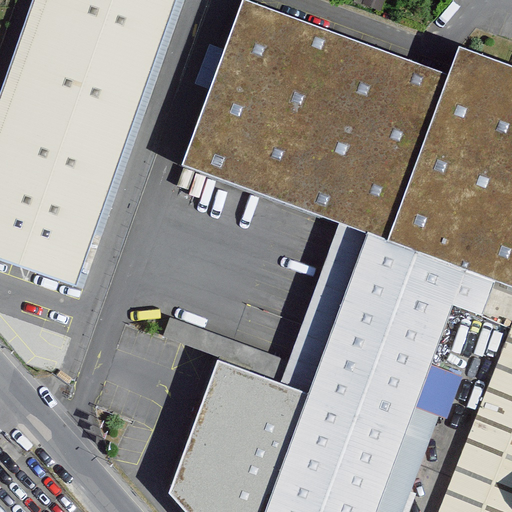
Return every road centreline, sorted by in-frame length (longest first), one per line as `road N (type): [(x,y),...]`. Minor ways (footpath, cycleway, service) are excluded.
road 1 (unknown): [(135,275),(186,87),(224,0)]
road 2 (unknown): [(138,500),(175,416),(166,394),(115,360),(108,346),(135,275)]
road 3 (unknown): [(286,0),(420,50),(456,34),(479,0)]
road 4 (residential): [(0,372),(123,511)]
road 5 (unknown): [(135,275),(185,279),(215,271),(251,257),(269,234)]
